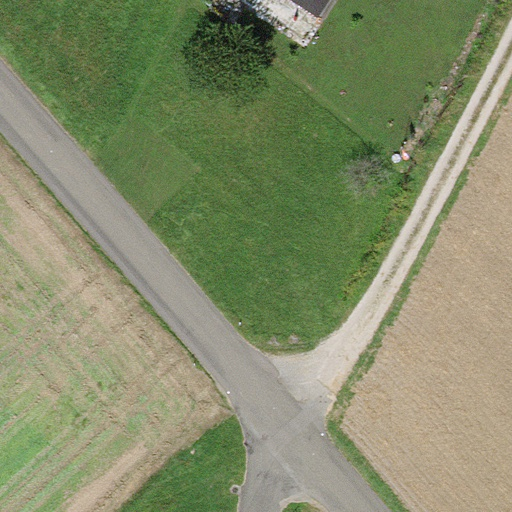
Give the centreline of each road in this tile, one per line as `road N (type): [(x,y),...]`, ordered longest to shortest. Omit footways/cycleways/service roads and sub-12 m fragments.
road 1 (tertiary): [(357,511),(0,94)]
road 2 (track): [(249,511),(289,429),(511,48)]
